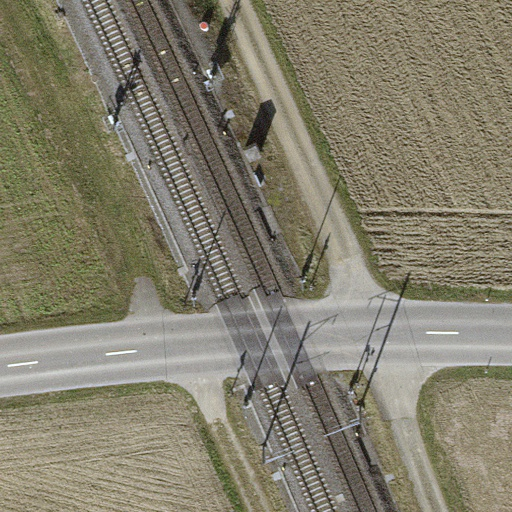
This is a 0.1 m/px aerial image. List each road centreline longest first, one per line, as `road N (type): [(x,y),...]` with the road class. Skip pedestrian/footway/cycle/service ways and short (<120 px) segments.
road 1 (track): [(237,0),(377,332),(436,511)]
road 2 (tertiary): [(0,372),(253,339),(511,334)]
road 3 (track): [(258,511),(188,345)]
